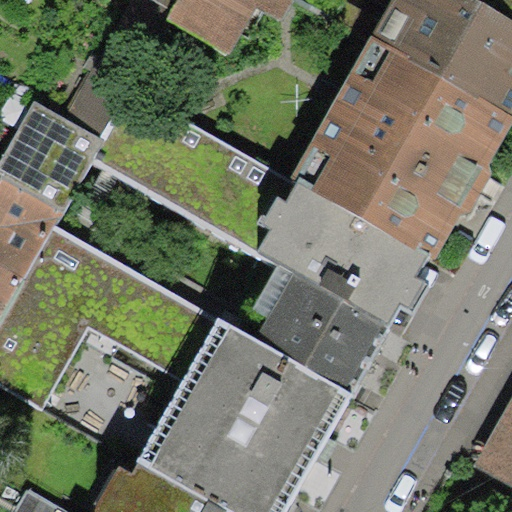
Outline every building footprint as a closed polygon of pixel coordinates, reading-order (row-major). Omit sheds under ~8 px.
[(125,96),(163,29),(170,18),(139,0),(135,0),(62,129),(95,148),(125,96)] [(139,0),(170,18),(179,0),(139,0)] [(179,0),(170,18),(163,29),(221,61),(255,0),(179,0)] [(280,0),(327,27),(342,0),(280,0)] [(402,0),(372,52),(390,62),(503,127),(511,110),(511,39),(442,0),(402,0)] [(511,0),(442,0),(511,39),(511,0)] [(329,168),(310,201),(423,266),(449,222),(462,219),(471,204),(482,184),(478,172),(503,127),(390,62),(370,96),(353,86),(311,158),(329,168)] [(403,301),(423,266),(310,201),(125,96),(95,148),(85,166),(292,284),(384,336),(403,301)] [(0,185),(56,217),(85,166),(95,148),(62,129),(29,110),(0,160),(0,185)] [(0,229),(3,231),(0,237),(0,277),(16,287),(46,235),(56,217),(0,185),(0,229)] [(0,315),(0,392),(36,413),(83,330),(181,386),(133,469),(134,470),(208,511),(284,511),(302,482),(345,406),(344,405),(253,353),(46,235),(16,287),(0,315)] [(0,315),(16,287),(0,277),(0,315)] [(364,371),(384,336),(292,284),(253,353),(344,405),(364,371)] [(511,414),(480,470),(511,488),(511,414)] [(208,511),(134,470),(110,511),(208,511)] [(47,511),(21,497),(12,511),(47,511)]
